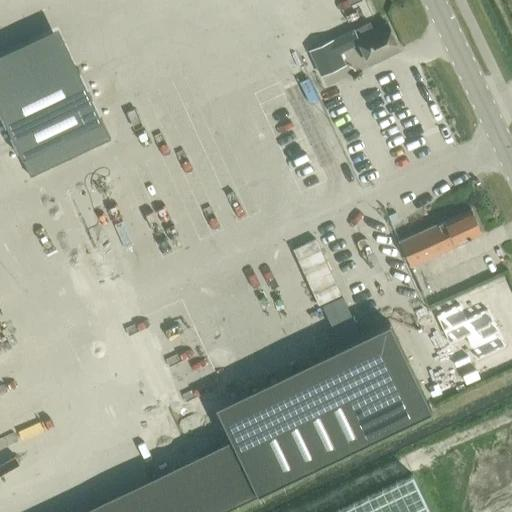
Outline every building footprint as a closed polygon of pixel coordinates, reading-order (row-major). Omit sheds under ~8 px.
[(354,30),(333,40),(309,51),(321,77),(346,65),(341,52),(359,43),(369,64),(399,50),(387,23),(358,37),(354,30)] [(110,139),(77,68),(0,103),(0,112),(21,159),(81,130),(90,149),(110,139)] [(285,70),(270,73),(274,87),(289,84),(285,70)] [(254,86),(235,91),(253,146),(271,140),(254,86)] [(291,160),(337,140),(329,122),(284,141),(291,160)] [(384,171),(372,142),(345,153),(340,141),(289,161),(295,175),(311,169),(321,196),(384,171)] [(310,172),(259,193),(266,210),(207,233),(213,248),(227,243),(232,255),(279,237),(273,221),(322,202),(310,172)] [(411,266),(482,233),(471,209),(400,242),(411,266)] [(369,228),(340,238),(358,291),(350,294),(358,317),(390,306),(370,247),(375,245),(369,228)] [(324,299),(311,265),(332,258),(323,233),(306,240),(308,248),(293,253),(298,268),(290,271),(296,289),(295,290),(301,308),(324,299)] [(431,410),(389,323),(334,349),(350,382),(231,439),(217,446),(243,500),(431,410)] [(0,511),(7,511),(65,490),(24,384),(0,393),(0,511)] [(430,511),(413,475),(334,511),(430,511)]
